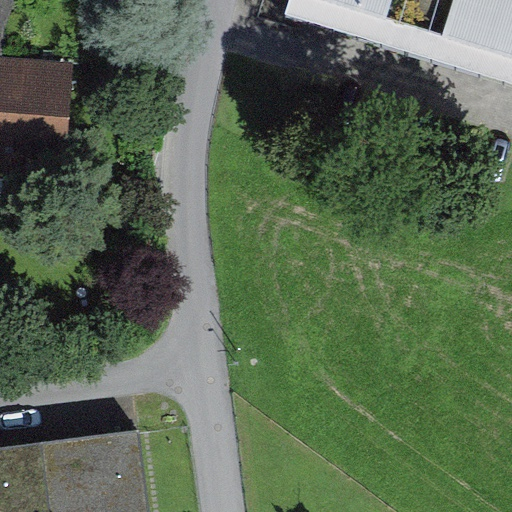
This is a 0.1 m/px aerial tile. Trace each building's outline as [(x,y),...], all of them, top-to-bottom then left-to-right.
[(27,0),(0,0),(0,59),(14,61),(15,34),(27,0)] [(511,68),(511,0),(304,0),(303,5),(511,68)] [(0,59),(0,174),(76,180),(84,65),(14,61),(0,59)] [(158,511),(148,429),(52,442),(61,511),(158,511)] [(61,511),(52,442),(0,448),(0,511),(8,511),(13,511),(61,511)]
